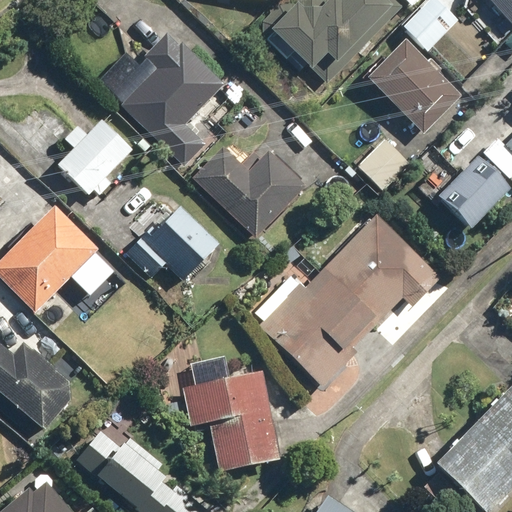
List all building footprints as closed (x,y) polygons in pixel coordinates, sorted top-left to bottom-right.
[(405,8),(397,0),(304,0),(274,30),(312,70),(327,55),(335,64),(377,23),(383,29),(405,8)] [(402,0),(412,9),(420,0),(402,0)] [(458,23),(436,0),(435,0),(404,30),(427,53),(458,23)] [(511,0),(488,0),(511,25),(511,0)] [(136,61),(127,51),(95,82),(155,144),(167,157),(179,168),(203,144),(187,127),(227,88),(182,43),(179,46),(165,33),(136,61)] [(463,94),(406,38),(365,80),(423,136),(463,94)] [(88,137),(80,129),(66,143),(74,151),(58,166),(87,196),(133,152),(104,121),(88,137)] [(511,135),(503,145),(494,137),(480,153),(485,158),(511,181),(511,135)] [(388,138),(357,168),(382,193),(412,164),(388,138)] [(304,187),(263,148),(243,169),(223,149),(192,182),(254,240),(304,187)] [(511,181),(485,158),(480,153),(455,181),(447,174),(426,198),(440,211),(444,206),(473,232),(511,188),(511,181)] [(179,207),(177,209),(156,231),(149,225),(122,254),(152,281),(166,266),(183,283),(219,245),(179,207)] [(100,252),(57,208),(0,263),(0,280),(35,316),(100,252)] [(403,302),(413,311),(443,282),(376,213),(260,326),(322,390),(361,352),(353,344),(361,337),(364,340),(403,302)] [(14,356),(0,344),(0,400),(44,436),(80,392),(23,345),(14,356)] [(189,429),(211,425),(219,474),(280,463),(263,369),(216,378),(181,384),(189,429)] [(494,511),(511,494),(511,384),(435,465),(484,511),(494,511)] [(168,467),(115,426),(82,468),(138,511),(204,511),(160,478),(168,467)] [(72,511),(45,482),(35,491),(29,486),(0,511),(72,511)] [(352,511),(325,495),(314,511),(352,511)]
